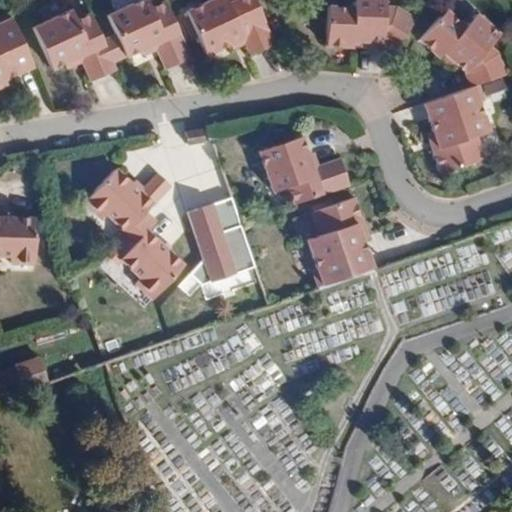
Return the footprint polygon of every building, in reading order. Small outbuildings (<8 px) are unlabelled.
[(163,70),(189,59),(163,2),(148,9),(144,0),(140,0),(105,15),(114,35),(124,57),(136,51),(151,45),(154,51),(163,70)] [(203,54),(228,43),(240,37),(243,42),(248,55),(272,44),(252,0),(233,0),(226,4),(223,0),(208,0),(183,11),(203,54)] [(321,45),(348,46),(349,40),(363,41),(380,42),(393,51),(411,23),(391,9),(380,9),(380,0),(350,0),(350,6),(323,5),(321,45)] [(465,71),(470,86),(475,84),(502,74),(495,52),(486,45),(496,32),(472,12),(461,25),(442,10),(418,39),(438,56),(442,51),(453,61),(465,71)] [(111,63),(101,40),(89,14),(75,20),(70,11),(32,28),(51,69),(63,64),(77,57),(80,63),(89,82),(114,70),(111,63)] [(0,79),(2,78),(30,66),(7,13),(0,16),(0,79)] [(101,40),(111,63),(124,57),(114,35),(101,40)] [(240,37),(228,43),(230,48),(243,42),(240,37)] [(151,45),(136,51),(139,57),(154,51),(151,45)] [(450,65),(453,61),(442,51),(438,56),(450,65)] [(66,70),(80,63),(77,57),(63,64),(66,70)] [(436,148),(431,150),(439,174),(481,159),(473,136),(486,131),(475,102),(480,100),(475,84),(470,86),(434,98),(428,100),(421,103),(431,132),(436,148)] [(196,130),(183,134),(185,143),(203,140),(202,133),(201,128),(196,130)] [(426,134),(431,150),(436,148),(431,132),(426,134)] [(285,186),(290,203),(347,184),(339,160),(318,167),(311,169),(307,157),(299,136),(258,150),(272,191),(285,186)] [(314,154),(307,157),(311,169),(318,167),(314,154)] [(102,211),(124,231),(134,241),(125,252),(120,257),(141,277),(136,283),(152,297),(183,263),(168,249),(158,240),(146,229),(154,219),(143,209),(175,174),(168,168),(163,163),(153,174),(141,187),(139,190),(138,191),(128,182),(113,167),(82,202),(91,210),(98,216),(102,211)] [(139,190),(141,187),(132,178),(128,182),(138,191),(139,190)] [(226,252),(208,200),(185,208),(203,260),(226,252)] [(369,271),(359,242),(354,226),(359,225),(350,200),(308,215),(315,238),(304,242),(314,272),(309,274),(314,290),(369,271)] [(0,255),(12,256),(11,263),(34,263),(35,217),(13,217),(3,217),(0,217),(0,216),(0,255)] [(354,226),(359,242),(364,241),(359,225),(354,226)] [(134,241),(124,231),(114,242),(125,252),(134,241)] [(158,240),(168,249),(170,246),(161,237),(158,240)] [(120,257),(125,252),(114,242),(104,253),(106,255),(115,263),(120,257)] [(0,397),(3,397),(29,388),(46,382),(37,356),(14,364),(15,367),(0,371),(0,397)]
